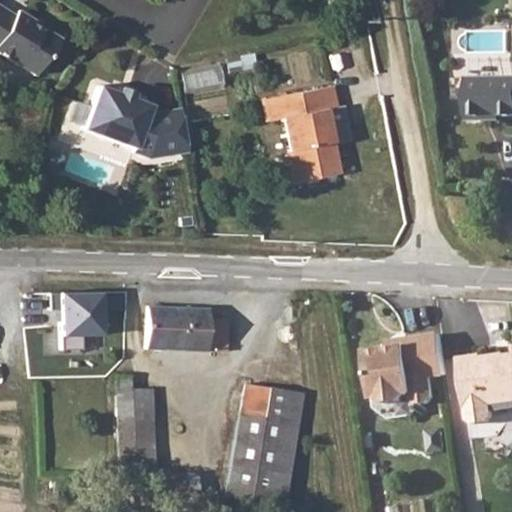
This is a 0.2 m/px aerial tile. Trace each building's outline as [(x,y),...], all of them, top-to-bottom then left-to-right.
[(341,15),(336,0),(332,0),(328,1),(332,18),(341,15)] [(0,8),(0,55),(33,76),(44,61),(49,58),(60,40),(43,30),(40,30),(31,24),(33,22),(17,11),(14,17),(0,8)] [(511,111),(511,71),(466,72),(468,119),(488,118),(489,113),(511,111)] [(148,158),(187,152),(179,109),(153,113),(149,111),(151,106),(132,99),(133,96),(119,90),(118,92),(99,85),(82,128),(133,148),(131,153),(148,158)] [(333,144),(327,113),(332,113),(336,112),(332,89),(264,102),(268,125),(282,122),(295,184),(339,176),(333,144)] [(99,294),(48,295),(49,312),(58,312),(60,352),(82,351),(81,337),(101,336),(99,294)] [(145,309),(144,350),(224,354),(225,321),(203,320),(204,311),(145,309)] [(431,380),(446,378),(440,338),(404,343),(405,349),(366,355),(373,402),(378,401),(386,407),(402,405),(408,397),(413,396),(414,403),(421,407),(429,406),(434,399),(431,380)] [(511,401),(511,358),(500,360),(499,355),(477,359),(477,356),(458,358),(467,416),(475,424),(488,422),(495,415),(493,405),(511,401)] [(244,383),(223,499),(280,507),(298,393),(244,383)] [(126,397),(112,397),(115,477),(150,475),(149,389),(127,388),(126,397)]
